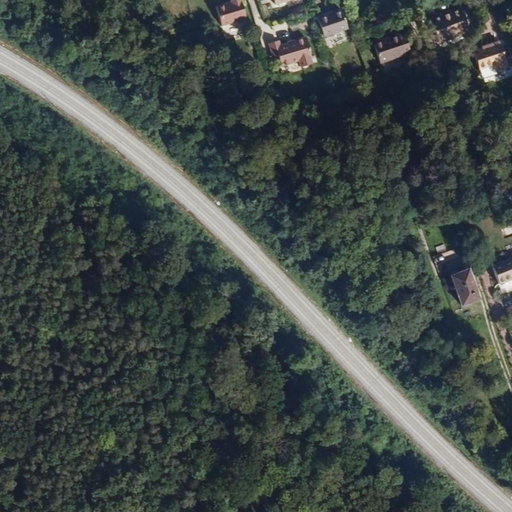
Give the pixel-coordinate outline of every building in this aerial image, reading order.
[(248,25),(241,2),(237,4),(232,5),(232,8),(228,9),(227,8),(217,11),(223,30),(238,25),(239,27),(248,25)] [(440,15),(429,19),(438,42),(469,30),(460,7),(440,15)] [(316,18),(323,37),(347,28),(340,10),(332,13),(326,15),(326,14),(316,18)] [(402,32),(396,34),(403,54),(409,52),(402,32)] [(379,63),(403,54),(396,34),(389,37),(383,39),(384,41),(373,45),(379,63)] [(278,43),(269,46),(273,60),(278,59),(281,68),(298,63),(301,69),(312,66),(310,59),(311,59),(305,40),(292,43),(293,45),(288,46),(287,46),(280,49),(278,43)] [(507,68),(499,42),(485,47),(473,51),(479,69),(493,64),(495,72),(507,68)] [(402,57),(380,65),(385,75),(406,66),(402,57)] [(432,257),(434,263),(438,261),(440,260),(438,255),(432,257)] [(511,257),(491,265),(498,284),(508,280),(511,278),(511,257)] [(434,263),(438,273),(442,270),(438,261),(434,263)] [(478,298),(467,269),(450,275),(450,276),(454,286),(461,305),(470,301),(478,298)] [(443,279),(447,290),(454,286),(450,276),(443,279)]
